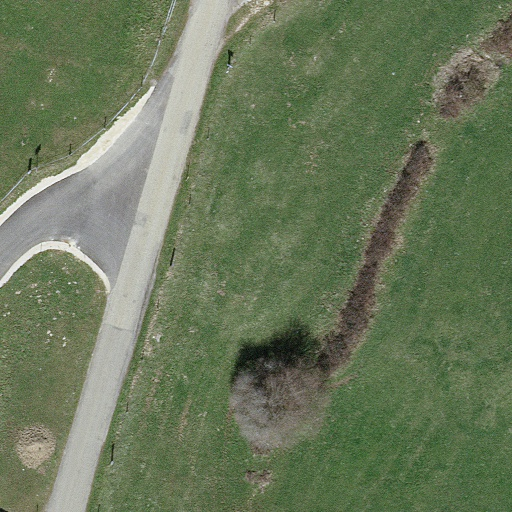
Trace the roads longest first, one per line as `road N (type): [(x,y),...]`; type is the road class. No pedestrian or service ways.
road 1 (unclassified): [(212,0),(63,511)]
road 2 (track): [(0,252),(28,228),(74,209),(150,196)]
